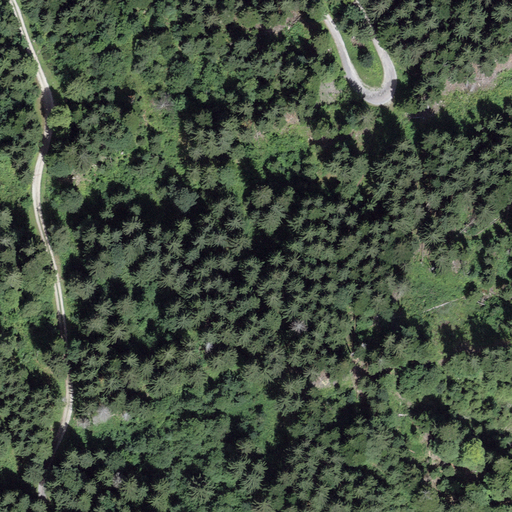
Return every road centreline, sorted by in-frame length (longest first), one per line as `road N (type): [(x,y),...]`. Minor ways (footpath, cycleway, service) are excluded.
road 1 (track): [(46,511),(44,478),(67,418),(69,362),(38,207),(48,117),(11,0)]
road 2 (track): [(312,0),(361,87),(384,95),(387,58),(356,0)]
